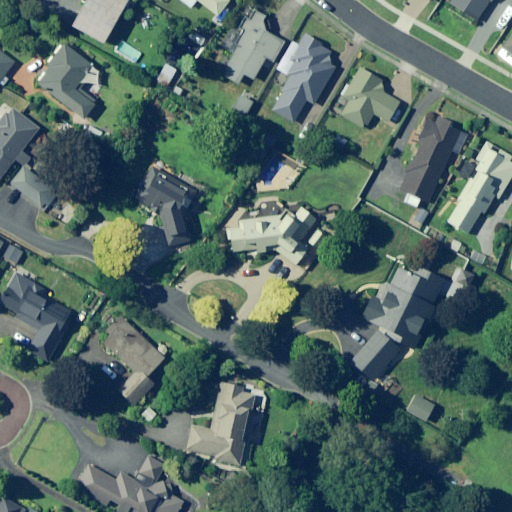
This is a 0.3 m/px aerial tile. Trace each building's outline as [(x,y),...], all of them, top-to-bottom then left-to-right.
[(127,0),(86,0),(72,26),(102,44),(127,0)] [(195,0),(217,16),(229,1),(227,0),(195,0)] [(451,0),(449,4),(476,21),(489,0),(492,0),(495,1),(495,0),(451,0)] [(264,18),(253,13),(222,76),(238,84),(243,74),(253,80),(264,58),(272,62),(282,43),(257,31),(264,18)] [(511,32),(502,47),(511,53),(511,32)] [(332,50),(305,35),(292,58),(296,60),(287,74),(292,77),(272,111),(292,123),(305,100),(313,104),(334,68),(325,63),(332,50)] [(91,66),(62,43),(44,67),(47,69),(36,84),(83,120),(96,103),(75,87),(91,66)] [(0,81),(14,61),(0,51),(0,81)] [(381,81),(358,67),(339,100),(332,112),(364,130),(373,115),(386,123),(398,103),(376,90),(381,81)] [(251,102),(238,95),(228,116),(241,123),(251,102)] [(0,178),(15,159),(38,129),(36,127),(26,119),(4,103),(0,107),(0,178)] [(469,134),(429,115),(416,143),(419,144),(398,190),(427,203),(449,153),(458,157),(469,134)] [(507,154),(485,141),(479,151),(475,148),(459,175),(469,180),(458,199),(459,200),(447,222),(467,234),(480,212),(484,214),(493,198),(497,201),(511,174),(511,164),(504,160),(507,154)] [(151,167),(133,199),(150,209),(148,212),(161,219),(169,247),(189,241),(182,215),(195,192),(151,167)] [(329,236),(312,224),(316,218),(291,199),(278,217),(241,221),(241,227),(227,229),(230,251),(248,249),(248,254),(276,251),(294,265),(307,248),(315,254),(329,236)] [(347,359),(369,381),(397,352),(407,357),(443,279),(410,263),(401,259),(382,300),(371,295),(360,319),(375,325),(369,336),(347,359)] [(47,289),(14,272),(0,300),(0,302),(15,310),(41,324),(27,351),(46,361),(71,312),(43,297),(47,289)] [(165,357),(120,315),(112,324),(98,339),(133,373),(117,390),(133,406),(154,384),(147,377),(165,357)] [(257,389),(222,380),(209,430),(191,425),(185,450),(238,464),(257,389)] [(434,405),(415,394),(406,412),(425,423),(434,405)] [(134,479),(119,471),(115,481),(84,466),(73,488),(100,501),(118,510),(121,511),(176,511),(182,501),(170,495),(174,488),(159,481),(166,466),(145,456),(134,479)] [(24,511),(26,510),(3,498),(0,502),(0,511),(24,511)]
